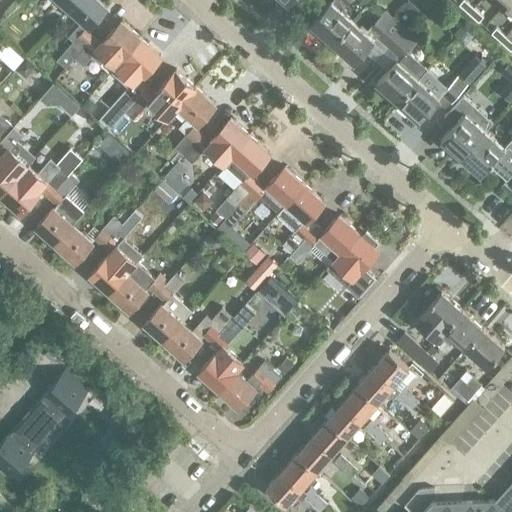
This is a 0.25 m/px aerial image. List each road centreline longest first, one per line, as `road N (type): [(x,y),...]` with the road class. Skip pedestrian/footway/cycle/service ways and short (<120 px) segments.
road 1 (residential): [(197,0),(446,222)]
road 2 (residential): [(241,455),(0,233)]
road 3 (residential): [(241,455),(446,222)]
